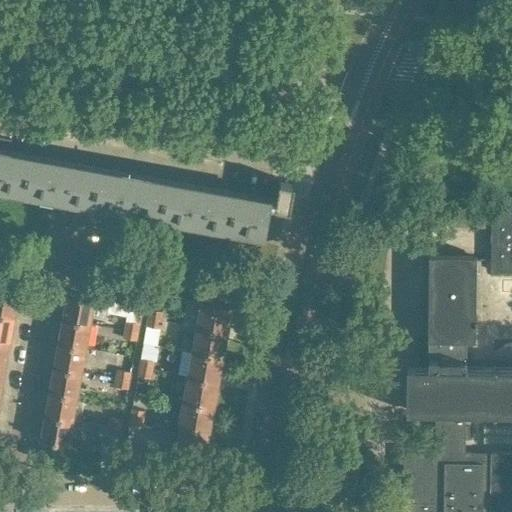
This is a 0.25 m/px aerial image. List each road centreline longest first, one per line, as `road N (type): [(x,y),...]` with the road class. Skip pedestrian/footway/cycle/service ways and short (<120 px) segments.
road 1 (unclassified): [(367,65),(0,33)]
road 2 (residential): [(260,496),(274,376),(324,168)]
road 3 (residential): [(324,168),(0,113)]
road 4 (residential): [(14,495),(64,224)]
road 5 (unclassified): [(260,496),(14,495)]
road 6 (unclassified): [(511,73),(367,65)]
